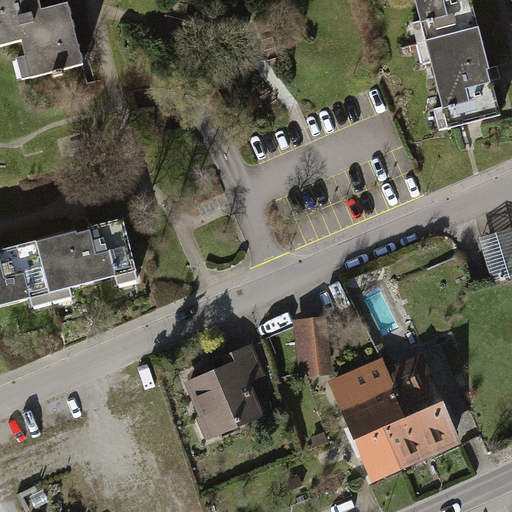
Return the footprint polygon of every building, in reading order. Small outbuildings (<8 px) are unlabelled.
[(38,0),(0,0),(0,50),(20,46),(24,63),(16,65),(20,85),(81,72),(67,9),(41,14),(38,0)] [(467,0),(414,0),(424,37),(473,24),(467,0)] [(424,37),(446,130),(497,117),(473,24),(424,37)] [(21,252),(31,300),(125,280),(115,232),(21,252)] [(0,256),(0,306),(31,300),(21,252),(0,256)] [(326,319),(290,323),(297,381),(333,377),(326,319)] [(224,370),(182,384),(201,441),(260,421),(249,388),(266,382),(254,348),(220,359),(224,370)] [(419,358),(386,372),(395,395),(424,464),(458,450),(419,358)] [(382,363),(321,389),(334,420),(364,407),(395,395),(386,372),(382,363)] [(393,477),(424,464),(395,395),(364,407),(393,477)] [(364,407),(334,420),(363,489),(393,477),(364,407)]
